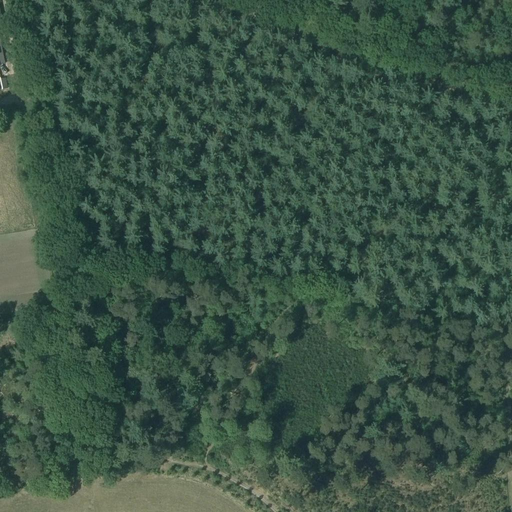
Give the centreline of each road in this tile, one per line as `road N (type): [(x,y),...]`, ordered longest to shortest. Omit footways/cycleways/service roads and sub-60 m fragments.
road 1 (track): [(208,469),(177,464),(108,428),(0,0)]
road 2 (unknown): [(511,327),(498,325),(511,491)]
